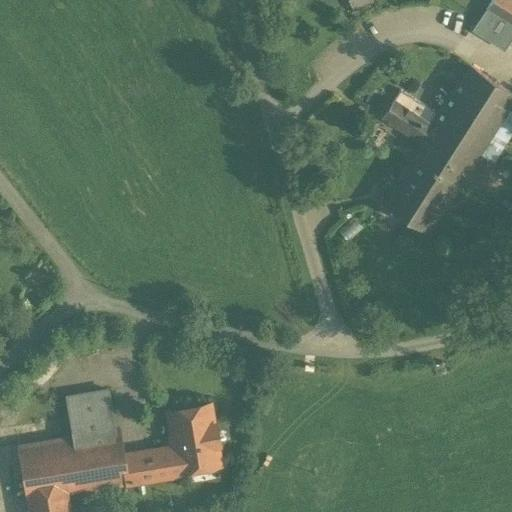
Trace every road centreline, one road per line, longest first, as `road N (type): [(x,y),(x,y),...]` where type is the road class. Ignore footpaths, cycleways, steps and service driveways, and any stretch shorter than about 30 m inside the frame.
road 1 (unclassified): [(229,0),(326,310),(329,351)]
road 2 (unclassified): [(329,351),(79,304),(0,367)]
road 3 (unclassified): [(511,319),(438,342),(329,351)]
